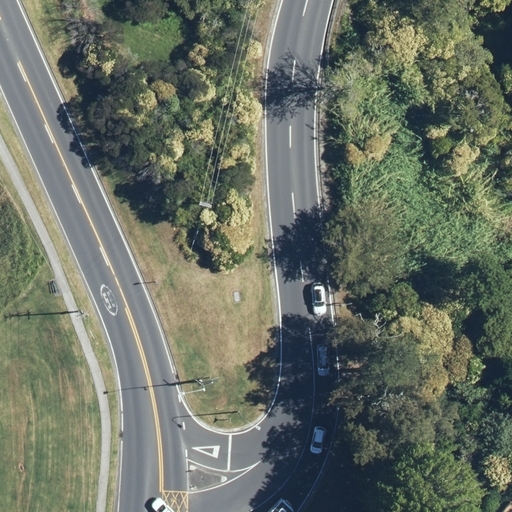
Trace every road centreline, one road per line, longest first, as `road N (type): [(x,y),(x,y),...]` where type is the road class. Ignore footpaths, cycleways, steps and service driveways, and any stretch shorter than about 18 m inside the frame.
road 1 (secondary): [(313,0),(294,78),(293,167),(313,356),(309,416)]
road 2 (secondary): [(0,48),(104,264),(150,411)]
road 3 (secondary): [(150,411),(176,434),(227,453),(274,439),(309,416)]
road 4 (secondary): [(309,416),(291,460),(257,494),(193,511)]
